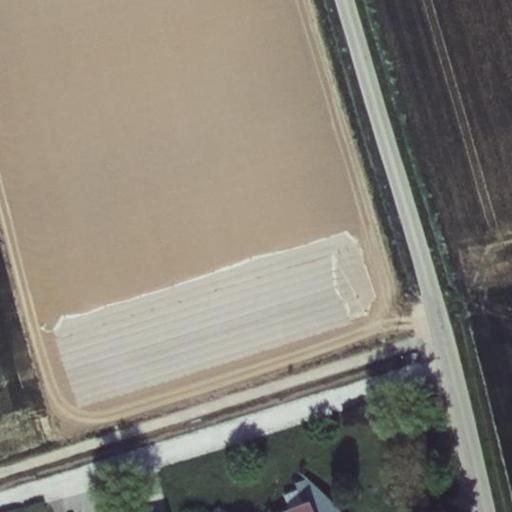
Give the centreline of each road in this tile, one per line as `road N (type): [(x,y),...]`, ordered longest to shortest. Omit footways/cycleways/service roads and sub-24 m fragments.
road 1 (unclassified): [(441,336),(345,0)]
road 2 (unclassified): [(441,336),(482,511)]
